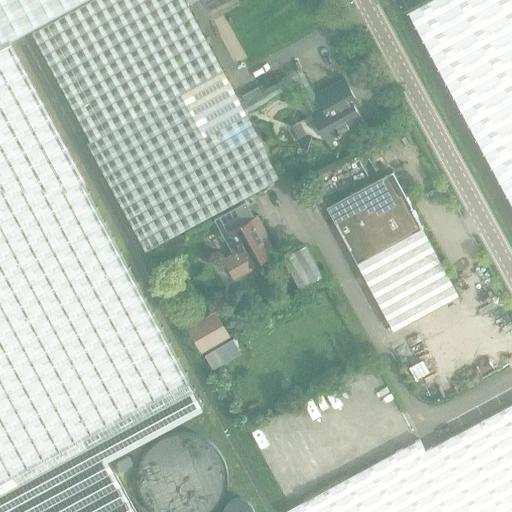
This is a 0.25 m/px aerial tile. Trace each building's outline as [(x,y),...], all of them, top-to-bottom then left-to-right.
[(0,0),(0,511),(137,511),(109,458),(204,407),(8,40),(82,0),(0,0)] [(221,72),(221,71),(185,7),(197,0),(92,0),(30,34),(89,143),(86,145),(143,251),(238,200),(279,178),(221,72)] [(511,0),(431,0),(408,12),(511,204),(511,0)] [(362,123),(347,95),(352,93),(345,79),(317,95),(323,107),(318,110),(319,112),(312,116),(326,142),(336,137),(337,138),(342,136),(341,134),(362,123)] [(459,296),(415,213),(393,171),(327,206),(394,331),(459,296)] [(270,254),(276,250),(260,223),(255,226),(251,220),(242,205),(222,217),(231,232),(224,236),(234,254),(223,260),(234,279),(251,269),(250,266),(270,254)] [(298,289),(322,278),(307,245),(283,257),(298,289)] [(219,312),(191,328),(203,350),(231,335),(219,312)] [(241,353),(233,339),(205,355),(213,369),(241,353)] [(419,441),(286,511),(511,511),(511,405),(425,452),(419,441)]
